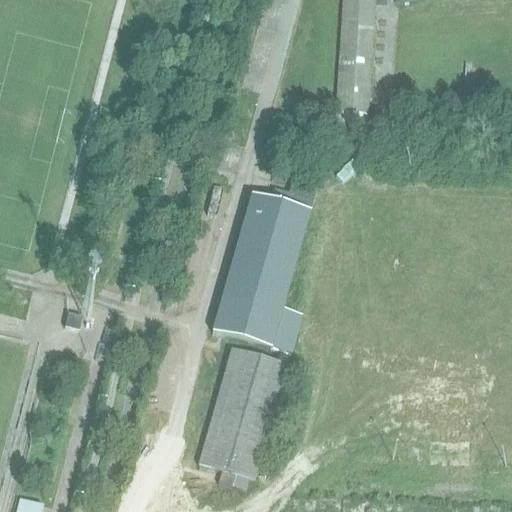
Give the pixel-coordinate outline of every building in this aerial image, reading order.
[(368,116),(374,0),(344,0),(338,115),(368,116)] [(282,313),(315,195),(290,188),(287,196),(273,192),(269,206),(250,200),(239,239),(211,336),(290,359),(301,318),(282,313)] [(78,334),(82,320),(68,316),(64,331),(78,334)] [(253,484),(287,369),(230,352),(197,468),(221,475),(217,487),(244,494),(248,483),(253,484)] [(77,381),(79,366),(62,364),(60,378),(77,381)]
